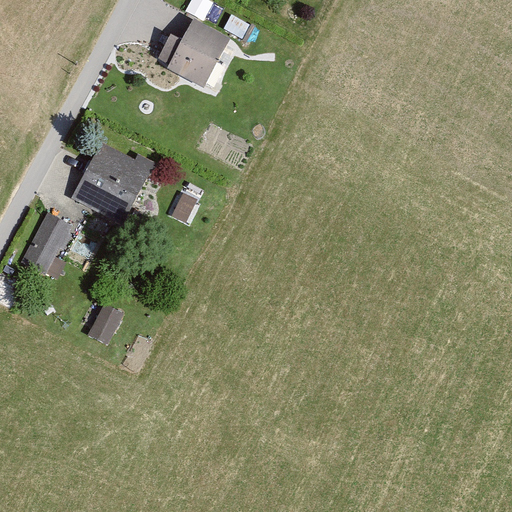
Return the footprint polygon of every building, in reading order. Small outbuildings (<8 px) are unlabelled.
[(183,41),(171,34),(156,61),(204,86),(230,39),(194,20),(183,41)] [(135,161),(101,145),(75,199),(123,222),(152,163),(138,156),(135,161)] [(174,214),(193,221),(204,196),(185,188),(174,214)] [(72,226),(48,213),(23,263),(47,275),(72,226)] [(124,317),(105,307),(88,337),(107,347),(124,317)]
